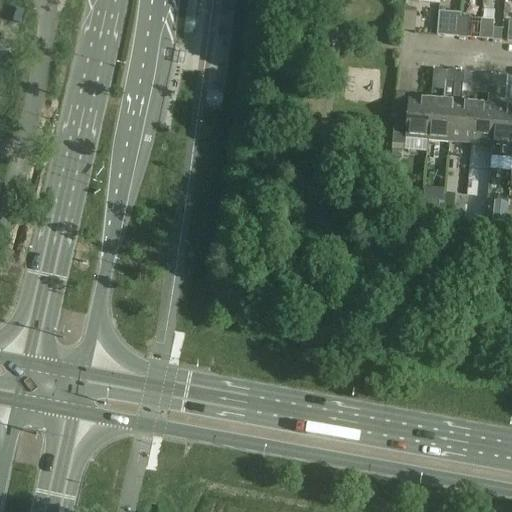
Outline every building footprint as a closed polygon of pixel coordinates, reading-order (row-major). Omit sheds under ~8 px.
[(439,12),(438,25),(437,37),(446,37),(458,38),(460,19),(460,14),(439,12)] [(467,39),(469,19),(460,19),(458,38),(467,39)] [(492,42),(501,43),(502,31),(493,30),(492,42)] [(0,101),(13,59),(0,54),(0,101)] [(445,84),(454,85),(454,84),(455,73),(446,72),(445,84)] [(455,73),(454,84),(462,85),(463,73),(455,73)] [(490,76),(489,88),(497,88),(498,76),(490,76)] [(498,76),(497,88),(506,89),(507,77),(498,76)] [(452,102),(454,85),(445,84),(444,101),(431,100),(427,141),(449,142),(452,102)] [(492,146),(496,106),(497,88),(489,88),(487,105),(474,104),(470,144),(492,146)] [(406,139),(427,141),(431,100),(408,98),(407,116),(395,115),(392,145),(405,146),(406,139)] [(474,104),(452,102),(449,142),(470,144),(474,104)] [(511,107),(496,106),(492,146),(491,158),(511,159),(511,107)] [(444,204),(443,204),(441,225),(464,227),(466,196),(445,195),(444,204)] [(441,225),(443,204),(423,202),(421,224),(441,225)] [(486,204),(484,228),(506,230),(508,213),(500,212),(501,207),(486,205),(487,204),(486,204)]
